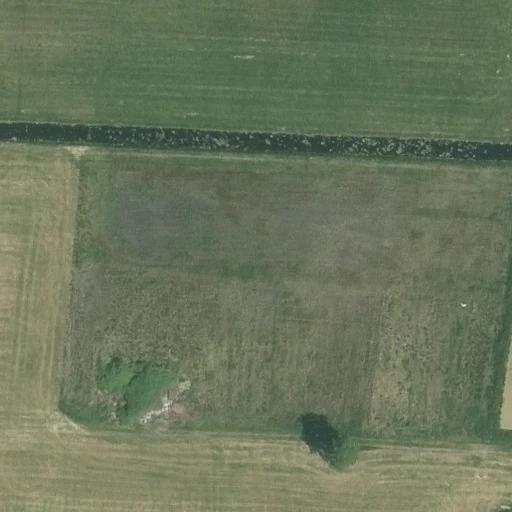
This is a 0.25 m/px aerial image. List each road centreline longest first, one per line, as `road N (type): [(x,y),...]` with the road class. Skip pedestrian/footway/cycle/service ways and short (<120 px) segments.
road 1 (track): [(511,451),(0,428)]
road 2 (track): [(511,171),(81,153)]
